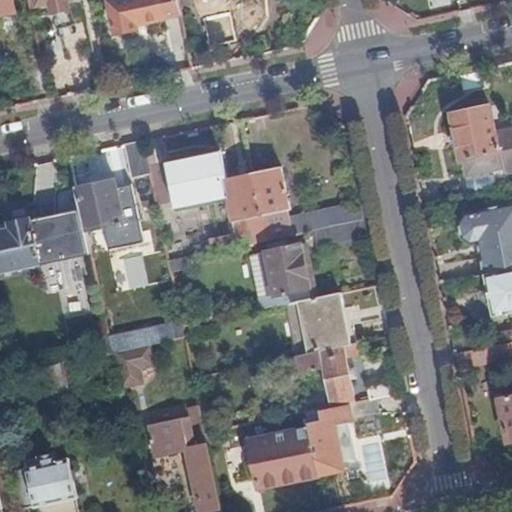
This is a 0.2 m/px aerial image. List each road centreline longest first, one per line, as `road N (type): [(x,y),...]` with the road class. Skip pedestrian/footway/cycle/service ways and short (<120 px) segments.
road 1 (residential): [(364,67),(456,511)]
road 2 (tertiary): [(364,67),(0,146)]
road 3 (tertiary): [(511,35),(364,67)]
